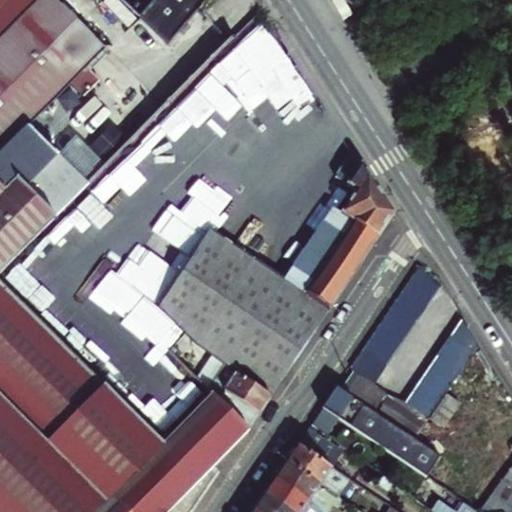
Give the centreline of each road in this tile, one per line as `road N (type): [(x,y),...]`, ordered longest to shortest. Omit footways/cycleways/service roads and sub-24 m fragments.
road 1 (residential): [(226,511),(426,215)]
road 2 (tertiary): [(287,0),(426,215)]
road 3 (tertiary): [(426,215),(511,344)]
